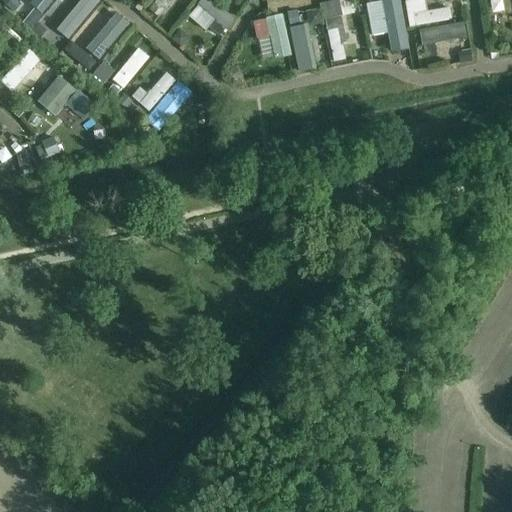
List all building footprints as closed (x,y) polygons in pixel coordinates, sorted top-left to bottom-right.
[(42,16),(55,0),(39,0),(33,8),(34,9),(21,25),(29,31),(41,16),(42,16)] [(158,18),(173,0),(157,0),(149,10),(158,18)] [(233,18),(212,0),(203,0),(200,4),(218,20),(209,30),(217,37),(233,18)] [(399,0),(377,0),(363,3),(365,14),(387,9),(390,25),(404,22),(399,0)] [(409,28),(451,21),(450,9),(427,13),(425,0),(422,0),(405,3),(409,28)] [(76,34),(96,8),(87,1),(77,13),(73,10),(65,21),(69,24),(67,26),(76,34)] [(291,57),(282,16),(266,19),(266,21),(255,24),(258,38),(269,36),(275,60),(291,57)] [(325,20),(334,63),(345,60),(342,42),(349,40),(348,35),(345,35),(341,17),(325,20)] [(94,68),(124,31),(116,24),(111,29),(107,27),(101,34),(105,37),(85,61),(94,68)] [(465,25),(415,33),(417,45),(467,36),(465,25)] [(312,70),(303,28),(290,31),(298,73),(312,70)] [(71,45),(61,57),(70,65),(74,60),(78,63),(84,55),(71,45)] [(122,91),(152,56),(144,49),(130,64),(126,61),(119,70),(123,73),(114,83),(122,91)] [(29,51),(1,83),(12,93),(41,61),(29,51)] [(99,66),(87,80),(97,89),(104,81),(106,83),(112,76),(99,66)] [(148,117),(178,79),(167,70),(155,85),(145,76),(129,95),(140,104),(136,108),(122,96),(113,106),(129,119),(126,122),(134,129),(146,115),(148,117)] [(58,77),(37,102),(55,117),(76,92),(58,77)] [(178,86),(152,117),(162,125),(163,124),(169,129),(188,106),(183,102),(189,95),(178,86)] [(0,144),(2,149),(13,143),(7,131),(0,135),(0,144)]
